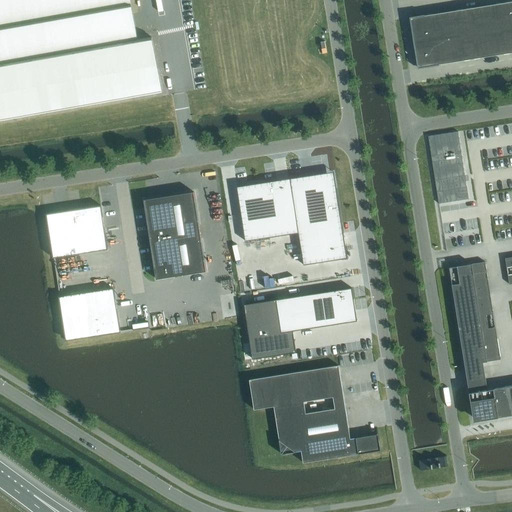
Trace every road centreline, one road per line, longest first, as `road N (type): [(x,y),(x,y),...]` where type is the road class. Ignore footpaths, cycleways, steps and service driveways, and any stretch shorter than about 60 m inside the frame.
road 1 (unclassified): [(407,127),(465,501)]
road 2 (unclassified): [(350,135),(411,508)]
road 3 (unclassified): [(0,189),(350,135)]
road 4 (unknown): [(190,183),(209,276),(192,291),(166,295),(143,280),(131,202),(153,188)]
road 5 (tertiary): [(207,511),(0,386)]
road 6 (unknown): [(161,0),(190,183)]
road 7 (unclassified): [(329,0),(350,135)]
road 8 (unclassified): [(386,0),(407,127)]
